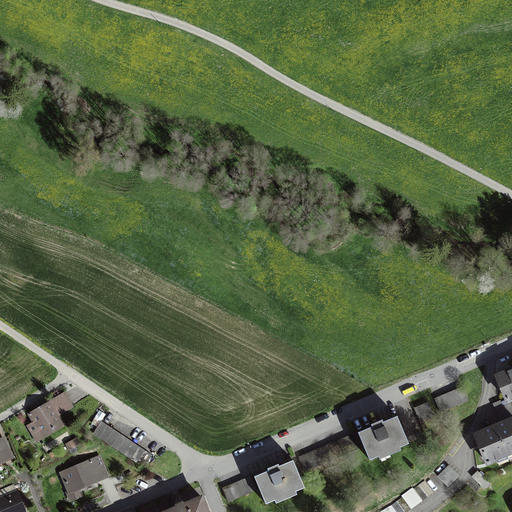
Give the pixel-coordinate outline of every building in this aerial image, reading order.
[(507,400),(511,397),(511,368),(497,375),(497,377),(506,398),(507,400)] [(463,387),(435,399),(440,412),(468,400),(463,387)] [(506,398),(493,403),(501,423),(511,418),(511,407),(510,402),(511,401),(511,397),(507,400),(506,398)] [(63,423),(50,402),(29,414),(34,422),(35,421),(43,434),(63,423)] [(415,408),(427,435),(440,430),(428,402),(415,408)] [(369,459),(408,443),(397,416),(383,422),(382,419),(371,424),(372,426),(358,432),(369,459)] [(511,418),(501,423),(479,432),(476,436),(487,463),(511,452),(511,418)] [(152,455),(101,421),(93,433),(143,467),(152,455)] [(305,471),(358,449),(352,435),(299,458),(305,471)] [(73,441),(66,444),(68,449),(75,445),(73,441)] [(0,462),(11,457),(7,449),(0,452),(0,462)] [(99,457),(61,473),(69,492),(100,479),(95,468),(102,465),(99,457)] [(266,504),(305,487),(293,460),(279,466),(278,464),(267,468),(268,470),(254,476),(266,504)] [(437,476),(448,486),(459,475),(448,465),(437,476)] [(477,471),(472,476),(484,489),(489,483),(477,471)] [(251,477),(223,489),(228,502),(256,490),(251,477)] [(425,480),(413,489),(421,501),(433,492),(425,480)] [(0,511),(25,511),(17,491),(0,498),(0,505),(1,509),(0,510),(0,511)] [(406,511),(411,508),(402,496),(390,505),(395,511),(406,511)] [(165,511),(207,511),(201,497),(183,504),(182,502),(176,504),(177,507),(165,511)]
